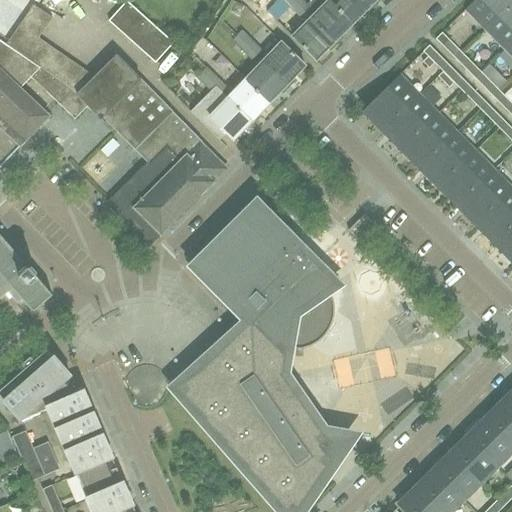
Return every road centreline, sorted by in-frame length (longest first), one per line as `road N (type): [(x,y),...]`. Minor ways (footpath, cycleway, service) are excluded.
road 1 (residential): [(315,104),(511,302)]
road 2 (residential): [(511,352),(353,511)]
road 3 (residential): [(175,246),(315,104)]
road 4 (residential): [(315,104),(427,0)]
road 5 (residential): [(167,511),(110,379)]
road 6 (unknown): [(279,141),(341,203),(355,202),(384,174)]
road 7 (residential): [(85,318),(3,210)]
